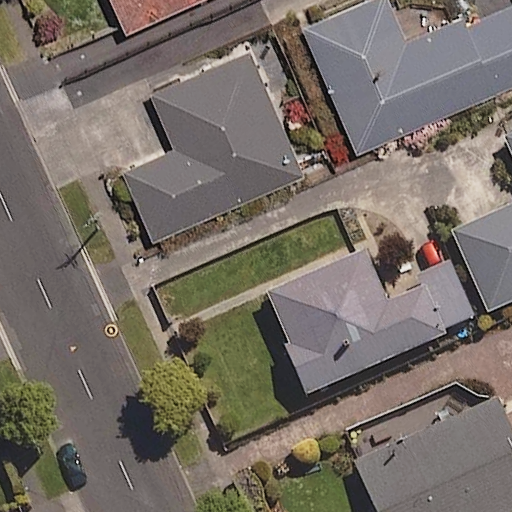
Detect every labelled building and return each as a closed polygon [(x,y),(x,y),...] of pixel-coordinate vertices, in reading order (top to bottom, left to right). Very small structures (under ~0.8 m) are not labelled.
[(109,0),(120,22),(170,0),(109,0)] [(458,8),(402,32),(387,0),(339,0),(298,18),(354,146),(437,110),(492,85),(511,76),(511,0),(502,0),(462,18),(458,8)] [(150,234),(202,212),(300,168),(244,41),(146,84),(170,140),(118,162),(150,234)] [(511,133),(504,137),(511,155),(511,202),(450,231),(487,313),(511,301),(511,133)] [(423,286),(386,303),(362,249),(265,293),(312,394),(408,350),(445,333),(423,286)] [(511,511),(511,411),(504,415),(495,396),(351,462),(374,511),(511,511)]
